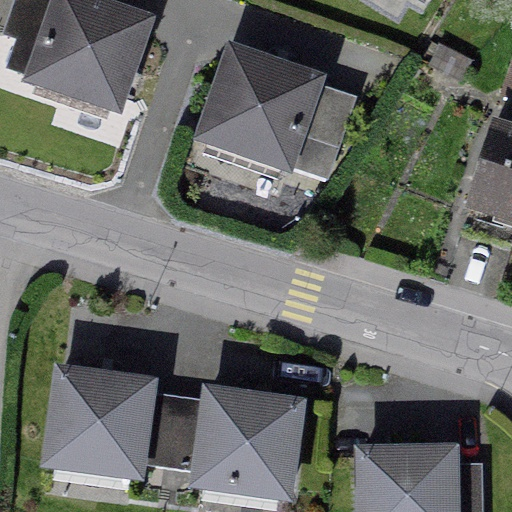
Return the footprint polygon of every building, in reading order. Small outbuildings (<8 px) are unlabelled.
[(104,14),(63,0),(57,0),(29,83),(114,113),(144,28),(104,14)] [(271,72),(229,57),(199,142),(285,172),(314,86),(271,72)] [(511,63),(501,99),(511,102),(511,63)] [(467,208),(511,222),(511,138),(491,132),(467,208)] [(45,468),(134,480),(146,391),(102,385),(57,379),(45,468)] [(283,500),(295,411),(254,405),(206,399),(194,488),(283,500)] [(450,511),(450,458),(410,458),(359,459),(360,495),(356,495),(355,511),(450,511)]
